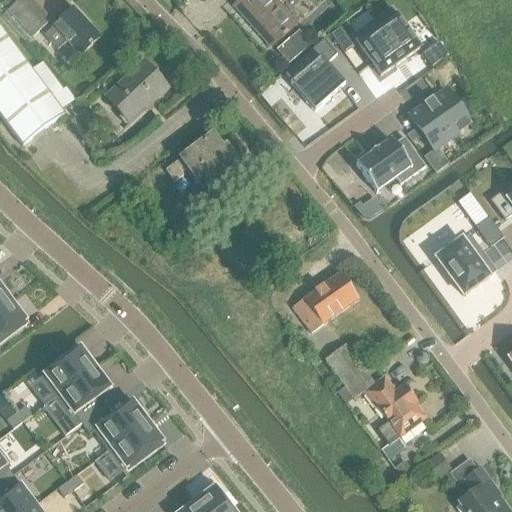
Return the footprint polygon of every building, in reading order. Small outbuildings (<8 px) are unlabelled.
[(51,21),(31,0),(20,0),(8,12),(2,18),(26,45),(33,38),(51,21)] [(277,4),(281,0),(238,0),(240,2),(236,6),(253,25),(261,34),(259,36),(271,49),(297,26),(277,4)] [(100,39),(73,11),(44,38),(52,46),(55,43),(61,48),(66,43),(80,58),(100,39)] [(391,11),(352,39),(379,79),(419,51),(391,11)] [(62,92),(42,64),(31,72),(28,67),(0,29),(0,118),(22,148),(58,120),(64,116),(61,111),(74,102),(65,89),(62,92)] [(323,41),(285,75),(292,83),(289,86),(314,114),(344,87),(325,66),(336,57),(323,41)] [(153,104),(168,90),(143,63),(105,99),(129,125),(152,103),(153,104)] [(446,92),(410,118),(434,152),(457,136),(451,127),(464,118),(446,92)] [(236,164),(225,149),(222,151),(211,138),(165,172),(174,184),(183,177),(181,175),(188,170),(202,190),(236,164)] [(356,166),(355,166),(376,196),(377,195),(376,194),(395,180),(400,187),(425,169),(404,140),(394,147),(390,142),(389,142),(390,143),(357,167),(356,166)] [(502,194),(489,203),(504,223),(511,217),(511,198),(508,202),(502,194)] [(197,228),(219,211),(210,198),(188,215),(197,228)] [(488,221),(475,230),(490,250),(503,241),(488,221)] [(308,246),(315,241),(312,238),(306,243),(308,246)] [(443,256),(436,261),(463,298),(488,280),(479,267),(486,262),(477,250),(470,255),(461,243),(458,245),(455,242),(443,251),(445,254),(443,256)] [(310,337),(359,301),(340,276),(292,311),(310,337)] [(0,309),(10,303),(0,289),(0,309)] [(10,303),(0,309),(0,342),(5,339),(6,341),(19,331),(18,329),(25,323),(10,303)] [(59,366),(40,380),(55,400),(95,370),(80,350),(72,356),(70,354),(57,363),(59,366)] [(95,370),(55,400),(65,413),(70,420),(74,417),(81,427),(101,412),(94,402),(110,390),(95,370)] [(426,421),(415,406),(417,404),(404,387),(394,393),(384,379),(374,387),(365,374),(344,390),(337,394),(347,407),(362,396),(374,412),(377,410),(387,425),(376,433),(388,449),(426,421)] [(101,412),(81,427),(89,437),(92,434),(107,454),(147,424),(132,404),(108,421),(101,412)] [(25,408),(15,416),(22,424),(32,417),(25,408)] [(15,416),(6,423),(12,431),(13,432),(22,424),(15,416)] [(147,424),(107,454),(122,474),(141,460),(143,462),(156,452),(154,450),(162,444),(147,424)] [(0,487),(12,478),(5,468),(9,465),(0,453),(0,487)] [(506,511),(498,498),(496,499),(491,492),(494,490),(489,483),(490,482),(481,468),(476,472),(469,461),(452,474),(439,455),(428,464),(441,482),(450,475),(458,488),(464,483),(473,494),(458,505),(462,511),(506,511)] [(400,478),(410,470),(405,463),(394,471),(400,478)] [(76,477),(67,484),(73,493),(83,486),(76,477)] [(0,511),(28,511),(34,508),(12,478),(0,487),(0,511)] [(67,484),(57,491),(64,500),(73,493),(67,484)] [(214,489),(194,505),(199,511),(231,511),(230,510),(232,508),(222,495),(220,497),(214,489)]
